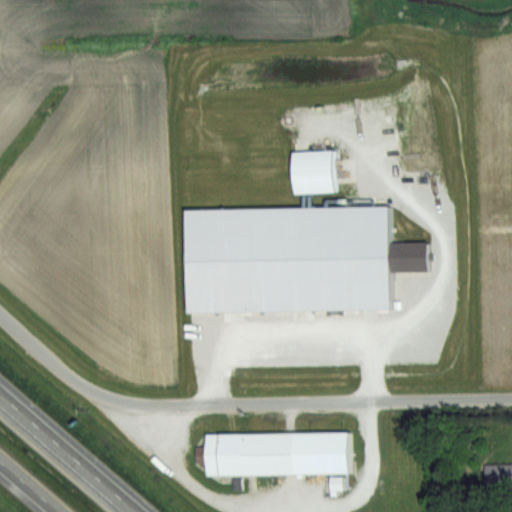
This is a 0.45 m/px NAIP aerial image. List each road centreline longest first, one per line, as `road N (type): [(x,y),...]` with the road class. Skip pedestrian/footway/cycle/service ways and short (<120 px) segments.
road 1 (residential): [(0,315),(83,387),(116,403),(511,398)]
road 2 (trunk): [(135,511),(0,394)]
